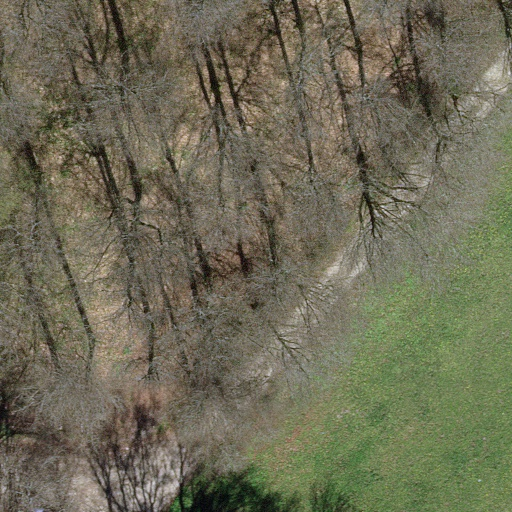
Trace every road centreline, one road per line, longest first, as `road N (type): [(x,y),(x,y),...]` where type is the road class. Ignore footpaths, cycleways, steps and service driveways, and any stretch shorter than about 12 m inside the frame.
road 1 (track): [(511,33),(184,473)]
road 2 (track): [(0,495),(184,473)]
